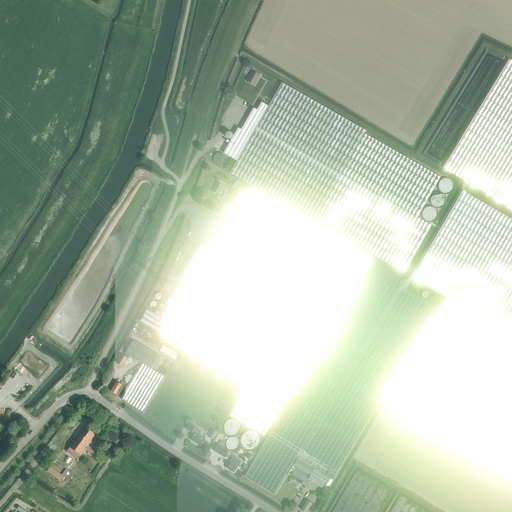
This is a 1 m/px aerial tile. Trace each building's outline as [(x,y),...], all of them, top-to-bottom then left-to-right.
[(511,60),(509,59),(444,167),(511,208),(511,60)] [(247,81),(254,85),(260,75),(253,71),(247,81)] [(230,143),(224,153),(238,160),(231,173),(314,220),(405,272),(431,225),(418,217),(441,177),(364,133),(366,130),(282,83),(269,106),(262,102),(257,110),(254,108),(242,129),(239,127),(230,143)] [(452,193),(453,179),(440,178),(439,189),(444,189),(443,192),(452,193)] [(217,182),(212,191),(219,195),(224,185),(223,185),(224,183),(219,180),(218,182),(217,182)] [(241,191),(244,186),(236,182),(233,186),(241,191)] [(155,313),(162,317),(159,321),(162,322),(159,327),(164,330),(160,336),(241,384),(246,387),(230,415),(265,435),(308,362),(369,258),(248,187),(248,188),(210,252),(207,249),(200,245),(179,280),(182,282),(168,306),(162,302),(155,313)] [(447,298),(387,402),(511,473),(511,219),(463,191),(412,278),(447,298)] [(444,204),(445,193),(432,192),(432,203),(444,204)] [(222,208),(228,211),(231,205),(225,202),(222,208)] [(435,219),(438,208),(426,205),(423,215),(428,216),(427,220),(434,222),(435,219)] [(360,282),(287,405),(245,476),(276,495),(288,475),(290,477),(292,474),(296,467),(310,475),(307,479),(323,488),(329,477),(333,479),(378,405),(437,308),(404,287),(408,280),(373,259),(360,282)] [(434,295),(431,300),(436,303),(439,299),(434,295)] [(129,355),(142,363),(152,368),(156,361),(158,363),(161,357),(159,355),(133,340),(124,355),(122,354),(117,363),(123,366),(129,355)] [(160,351),(175,360),(178,354),(163,345),(160,351)] [(164,376),(152,368),(142,363),(120,398),(142,411),(164,376)] [(116,394),(121,384),(116,381),(110,390),(116,394)] [(194,433),(191,439),(200,445),(205,438),(200,435),(201,432),(198,430),(199,428),(195,426),(190,423),(186,429),(192,432),(192,431),(194,433)] [(84,450),(88,452),(96,458),(99,454),(88,445),(97,433),(86,425),(66,451),(77,459),(84,450)] [(213,429),(208,436),(214,439),(218,432),(213,429)] [(250,432),(245,433),(247,445),(249,445),(249,446),(255,446),(255,442),(252,443),(252,439),(249,439),(249,438),(254,438),(253,434),(250,434),(250,432)] [(228,437),(228,446),(239,447),(239,438),(228,437)] [(226,456),(230,449),(216,442),(212,448),(226,456)] [(238,467),(241,462),(233,457),(228,464),(230,465),(228,468),(234,472),(237,466),(238,467)] [(64,477),(50,466),(47,471),(61,481),(64,477)] [(306,482),(307,479),(310,475),(296,467),(292,474),(306,482)] [(345,489),(334,511),(381,511),(383,509),(381,508),(381,507),(377,505),(378,502),(377,502),(372,500),(373,499),(364,495),(364,492),(356,489),(345,489)] [(417,511),(417,505),(402,496),(404,499),(402,501),(400,499),(392,511),(417,511)] [(305,511),(307,511),(312,503),(307,500),(301,509),(305,511)]
